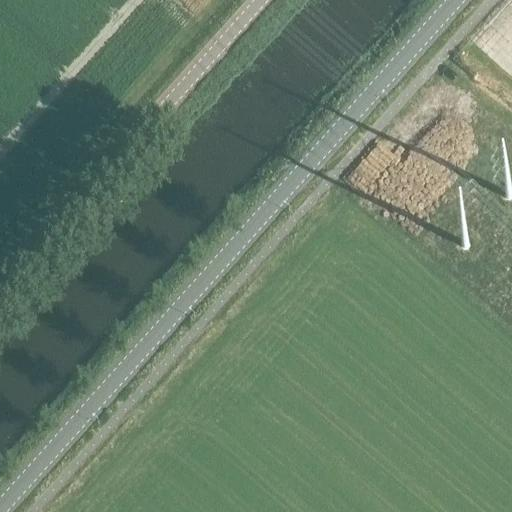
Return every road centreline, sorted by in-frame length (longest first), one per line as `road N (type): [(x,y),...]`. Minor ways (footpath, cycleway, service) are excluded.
road 1 (tertiary): [(0,507),(453,0)]
road 2 (unclassified): [(0,289),(259,0)]
